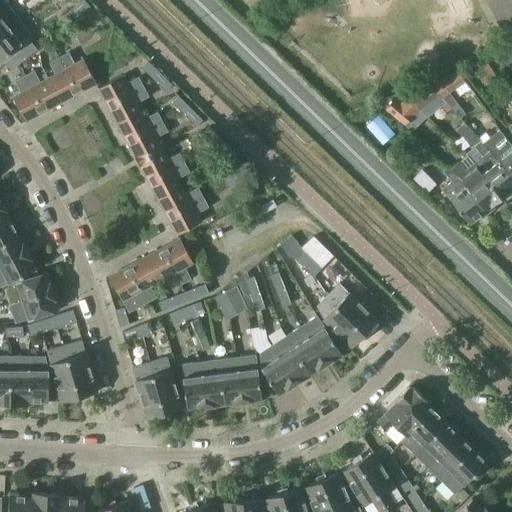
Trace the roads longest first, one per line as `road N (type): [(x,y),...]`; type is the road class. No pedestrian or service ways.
road 1 (secondary): [(186,0),(511,318)]
road 2 (residential): [(139,456),(229,455),(307,437),(368,394),(410,349),(511,446)]
road 3 (residential): [(0,129),(55,204),(139,456)]
road 4 (residential): [(0,447),(139,456)]
